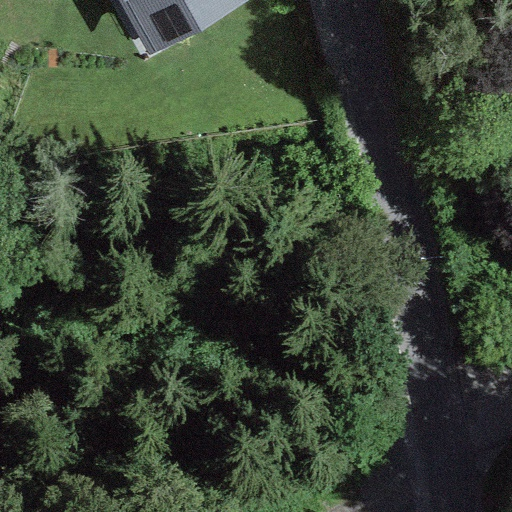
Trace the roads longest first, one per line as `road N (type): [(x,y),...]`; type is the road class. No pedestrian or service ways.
road 1 (residential): [(434,411),(349,0)]
road 2 (track): [(332,511),(387,476),(446,462)]
